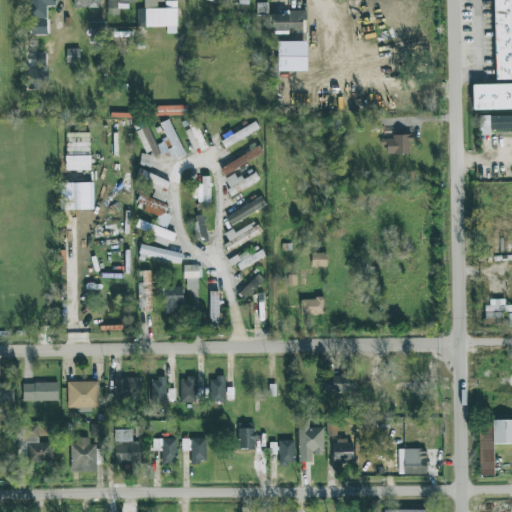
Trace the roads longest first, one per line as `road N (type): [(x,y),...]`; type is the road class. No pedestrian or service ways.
road 1 (residential): [(0,494),(511,487)]
road 2 (residential): [(460,342),(0,350)]
road 3 (residential): [(456,0),(460,342)]
road 4 (residential): [(460,342),(464,511)]
